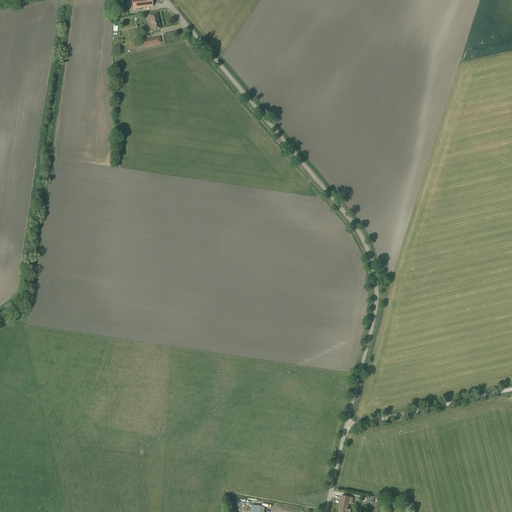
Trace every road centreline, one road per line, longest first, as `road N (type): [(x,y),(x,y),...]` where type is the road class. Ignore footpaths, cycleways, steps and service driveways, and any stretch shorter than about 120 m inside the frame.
road 1 (unclassified): [(326,511),(374,315),(373,265),(344,211),(170,0)]
road 2 (track): [(345,423),(511,389)]
